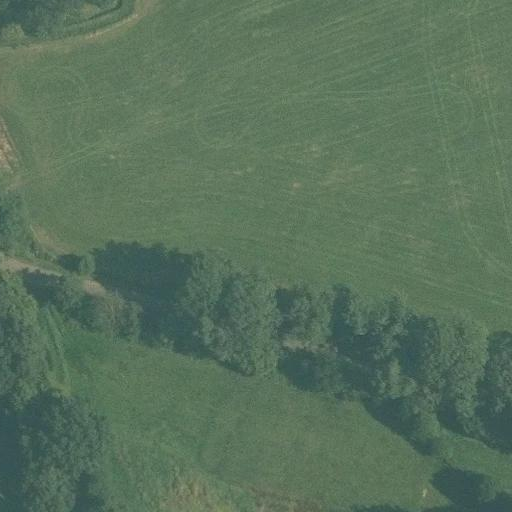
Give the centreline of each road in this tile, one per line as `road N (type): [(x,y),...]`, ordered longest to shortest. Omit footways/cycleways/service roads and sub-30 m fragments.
road 1 (unclassified): [(511,405),(0,263)]
road 2 (track): [(0,317),(72,511)]
